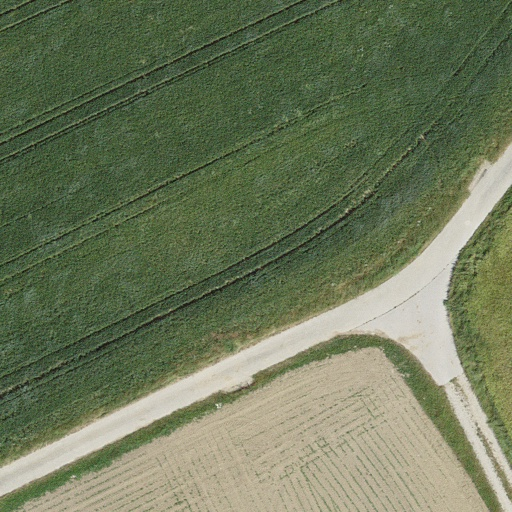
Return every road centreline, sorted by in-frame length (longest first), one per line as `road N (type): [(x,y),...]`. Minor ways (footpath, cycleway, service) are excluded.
road 1 (unclassified): [(417,307),(0,507)]
road 2 (unclassified): [(417,307),(511,490)]
road 3 (unclassified): [(511,186),(417,307)]
